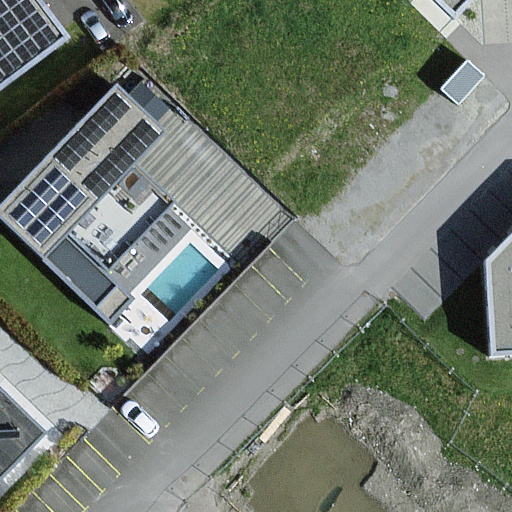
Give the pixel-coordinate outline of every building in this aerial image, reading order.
[(0,0),(0,87),(66,38),(37,0),(0,0)] [(445,0),(458,12),(470,0),(445,0)] [(117,89),(0,207),(0,212),(111,321),(132,300),(105,273),(172,204),(132,165),(162,134),(117,89)] [(511,238),(488,263),(495,353),(511,352),(511,238)] [(0,474),(42,431),(0,390),(0,474)]
